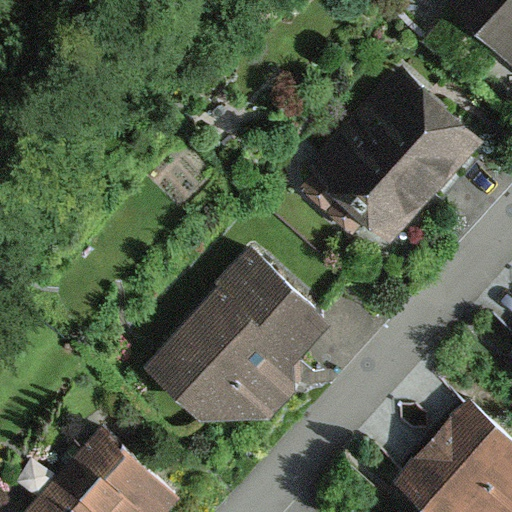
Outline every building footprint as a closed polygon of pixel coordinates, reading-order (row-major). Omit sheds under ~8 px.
[(511,0),(456,0),(511,48),(511,0)] [(406,62),(313,161),(391,234),(485,135),(406,62)] [(257,237),(147,355),(208,412),(266,403),(295,372),(298,348),(334,309),(257,237)] [(511,511),(511,428),(474,392),(398,472),(440,511),(511,511)] [(103,425),(20,511),(21,511),(154,511),(174,492),(103,425)]
